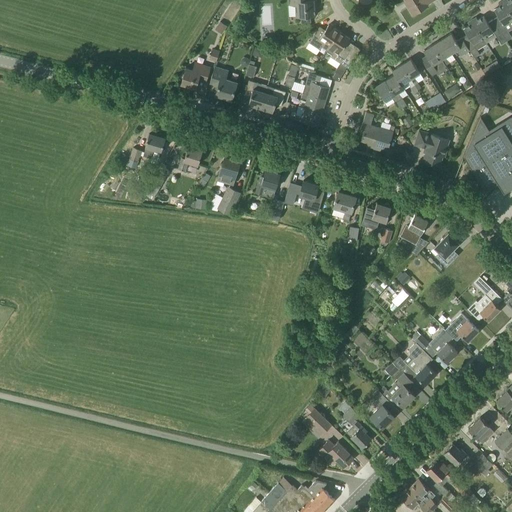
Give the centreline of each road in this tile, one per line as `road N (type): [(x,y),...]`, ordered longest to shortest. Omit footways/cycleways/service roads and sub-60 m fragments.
road 1 (residential): [(511,256),(445,198),(327,157)]
road 2 (residential): [(327,157),(125,94)]
road 3 (tertiary): [(363,490),(511,342)]
road 4 (unclassified): [(125,94),(0,60)]
road 5 (residential): [(327,157),(353,84),(381,52)]
